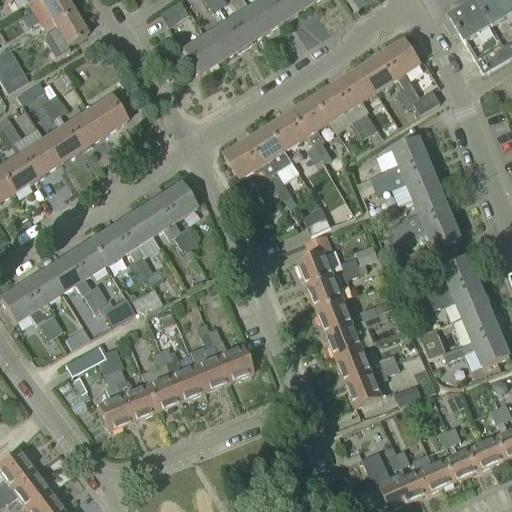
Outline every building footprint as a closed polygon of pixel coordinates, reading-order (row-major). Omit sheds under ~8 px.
[(23,0),(27,6),(32,14),(41,8),(39,4),(46,0),(23,0)] [(72,15),(62,0),(46,0),(39,4),(41,8),(50,23),(41,29),(45,37),(55,31),(52,27),(72,15)] [(219,0),(200,0),(199,1),(210,18),(225,9),(219,0)] [(261,0),(263,2),(248,12),(264,37),(287,22),(272,0),(261,0)] [(272,0),(287,22),(310,8),(304,0),(272,0)] [(511,0),(482,0),(483,2),(450,22),(483,79),(511,62),(511,0)] [(179,6),(159,17),(167,31),(187,20),(179,6)] [(231,18),(224,23),(242,51),(264,37),(248,12),(233,21),(231,18)] [(86,39),(72,15),(52,27),(55,31),(64,46),(54,52),(58,60),(68,54),(66,51),(86,39)] [(218,31),(202,41),(218,66),(242,51),(224,23),(216,28),(218,31)] [(177,58),(171,62),(181,78),(188,73),(193,82),(218,66),(202,41),(185,52),(183,49),(175,54),(177,58)] [(388,53),(382,57),(398,82),(404,93),(414,108),(413,109),(419,119),(438,107),(431,95),(420,102),(404,78),(421,68),(405,44),(389,54),(388,53)] [(374,64),(360,73),(375,97),(398,82),(382,57),(373,63),(374,64)] [(18,70),(0,80),(0,88),(6,99),(27,86),(18,70)] [(360,73),(337,88),(352,111),(369,138),(375,133),(365,117),(367,116),(361,106),(375,97),(360,73)] [(47,88),(39,93),(42,97),(46,104),(55,119),(64,114),(54,99),(53,99),(47,88)] [(337,88),(314,102),(336,137),(350,128),(348,124),(352,127),(362,142),(369,138),(352,111),(337,88)] [(404,93),(397,97),(408,113),(413,109),(414,108),(404,93)] [(114,97),(86,115),(101,139),(124,125),(119,117),(124,113),(114,97)] [(314,102),(291,117),(306,141),(313,151),(323,167),(328,175),(341,166),(336,158),(330,162),(321,146),(323,145),(325,147),(336,140),(335,138),(336,137),(314,102)] [(46,104),(39,108),(49,123),(55,119),(46,104)] [(86,115),(63,130),(79,154),(101,139),(86,115)] [(283,155),(306,141),(291,117),(268,131),(283,155)] [(9,128),(1,133),(12,151),(13,151),(18,159),(33,183),(56,168),(40,144),(25,154),(9,128)] [(63,130),(40,144),(56,168),(79,154),(63,130)] [(268,131),(245,146),(277,196),(282,204),(289,200),(281,186),(305,171),(301,165),(293,170),(283,155),(268,131)] [(12,151),(1,133),(0,134),(0,147),(5,155),(12,151)] [(387,176),(357,189),(358,192),(363,189),(365,193),(428,167),(418,142),(390,153),(397,169),(386,174),(387,176)] [(245,146),(222,160),(238,184),(252,175),(259,186),(261,184),(271,200),(277,196),(245,146)] [(306,155),(316,171),(323,167),(313,151),(306,155)] [(18,159),(0,170),(0,181),(10,197),(33,183),(18,159)] [(428,167),(365,193),(366,195),(373,192),(376,198),(389,193),(392,200),(396,198),(400,208),(411,203),(438,192),(428,167)] [(0,181),(0,203),(10,197),(0,181)] [(156,202),(178,237),(185,232),(201,222),(179,188),(156,202)] [(403,227),(390,232),(393,240),(449,217),(438,192),(411,203),(418,219),(403,225),(403,227)] [(156,202),(133,217),(149,241),(161,233),(167,244),(171,241),(181,256),(188,252),(178,237),(156,202)] [(320,211),(301,220),(310,239),(329,231),(320,211)] [(133,217),(111,231),(126,255),(133,266),(143,282),(150,277),(140,261),(134,251),(149,241),(133,217)] [(449,217),(393,240),(396,247),(425,235),(432,253),(459,242),(449,217)] [(111,231),(88,246),(103,270),(126,255),(111,231)] [(185,232),(178,237),(188,252),(195,248),(185,232)] [(309,260),(296,265),(306,290),(332,280),(322,256),(330,253),(325,240),(304,248),(309,260)] [(88,246),(65,260),(81,285),(81,284),(103,270),(88,246)] [(356,262),(340,268),(343,275),(364,268),(377,263),(372,250),(355,257),(356,262)] [(426,250),(400,261),(405,273),(412,270),(412,271),(432,263),(426,250)] [(65,260),(43,275),(58,299),(73,290),(79,300),(81,299),(91,315),(97,311),(87,295),(88,294),(81,284),(81,285),(65,260)] [(419,302),(422,309),(478,286),(467,260),(440,271),(447,288),(435,293),(436,294),(419,302)] [(133,266),(126,270),(136,286),(143,282),(133,266)] [(343,275),(332,280),(306,290),(315,314),(341,304),(336,291),(346,288),(345,284),(367,275),(364,268),(343,275)] [(419,269),(395,279),(401,293),(425,282),(419,269)] [(43,275),(20,289),(52,340),(59,335),(50,320),(52,319),(44,308),(58,299),(43,275)] [(422,309),(411,313),(415,321),(442,309),(443,311),(455,306),(461,321),(488,310),(478,286),(422,309)] [(20,289),(0,302),(0,308),(13,328),(27,319),(34,330),(36,329),(46,344),(52,340),(20,289)] [(94,290),(88,294),(87,295),(97,311),(105,306),(94,290)] [(152,293),(130,305),(138,321),(160,310),(152,293)] [(341,304),(315,314),(325,339),(351,328),(341,304)] [(385,304),(372,309),(376,318),(384,315),(389,313),(385,304)] [(376,318),(372,309),(358,316),(361,324),(376,318)] [(461,321),(471,346),(498,335),(488,310),(461,321)] [(384,315),(376,318),(361,324),(351,328),(325,339),(335,363),(361,353),(354,337),(387,324),(384,315)] [(215,333),(208,336),(228,386),(253,375),(242,350),(226,357),(221,345),(220,345),(215,333)] [(427,364),(441,359),(445,357),(435,333),(417,340),(427,364)] [(445,357),(441,359),(445,368),(463,361),(463,360),(475,354),(482,371),(508,360),(498,335),(471,346),(445,357)] [(207,364),(194,370),(204,395),(228,386),(208,336),(200,339),(205,352),(202,353),(207,364)] [(156,370),(140,376),(146,389),(145,390),(155,415),(180,405),(158,351),(157,351),(151,337),(141,341),(149,360),(152,359),(156,370)] [(165,348),(158,351),(180,405),(204,395),(194,370),(182,375),(177,363),(172,365),(165,348)] [(100,350),(66,370),(72,381),(99,366),(109,391),(98,395),(102,407),(96,410),(107,435),(132,425),(104,357),(100,350)] [(114,353),(104,357),(132,425),(155,415),(145,390),(132,395),(127,384),(124,385),(119,372),(122,372),(114,353)] [(361,353),(335,363),(344,387),(370,377),(361,353)] [(391,360),(378,365),(381,372),(394,367),(391,360)] [(381,372),(370,377),(344,387),(354,412),(380,402),(374,387),(386,382),(385,380),(397,375),(394,367),(381,372)] [(72,384),(79,398),(85,395),(78,381),(72,384)] [(501,386),(498,384),(494,386),(492,390),(494,393),(497,395),(501,393),(503,390),(501,386)] [(413,389),(392,397),(397,410),(418,402),(413,389)] [(458,398),(448,402),(453,414),(463,410),(458,398)] [(494,400),(484,405),(495,429),(511,422),(505,408),(498,411),(494,400)] [(440,421),(433,424),(439,437),(437,438),(444,452),(449,450),(448,448),(459,443),(448,417),(440,420),(440,421)] [(511,444),(508,436),(483,447),(492,469),(511,459),(511,444)] [(483,447),(457,459),(466,480),(492,469),(483,447)] [(392,451),(385,454),(394,474),(401,471),(395,458),(392,451)] [(403,454),(395,458),(401,471),(403,475),(416,503),(442,491),(432,470),(427,459),(409,467),(403,454)] [(0,499),(32,476),(16,455),(0,466),(0,480),(3,484),(0,486),(0,499)] [(379,457),(361,465),(373,490),(378,488),(387,511),(395,511),(416,503),(403,475),(390,482),(379,457)] [(457,459),(432,470),(442,491),(466,480),(457,459)] [(32,476),(0,499),(0,510),(15,499),(24,511),(27,511),(48,497),(32,476)] [(27,511),(59,511),(48,497),(27,511)]
